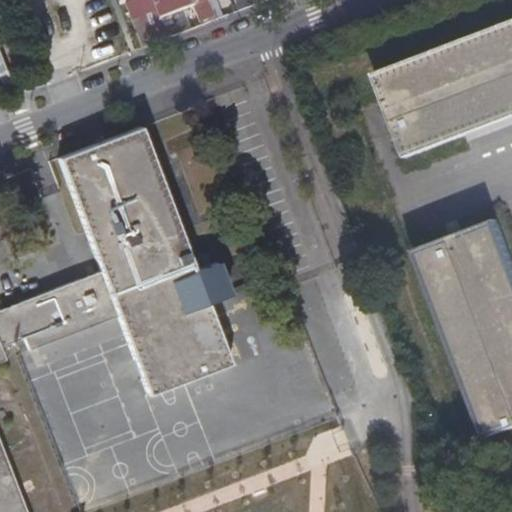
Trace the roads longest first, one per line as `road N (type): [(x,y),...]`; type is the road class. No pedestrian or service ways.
road 1 (residential): [(254,51),(411,511)]
road 2 (residential): [(0,149),(254,51)]
road 3 (residential): [(254,51),(381,0)]
